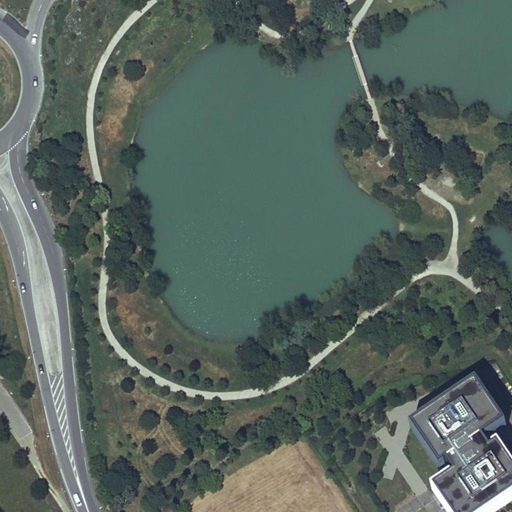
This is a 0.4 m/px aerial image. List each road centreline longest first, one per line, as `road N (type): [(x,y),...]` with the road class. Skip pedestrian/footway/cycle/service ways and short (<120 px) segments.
road 1 (primary): [(69,461),(58,266),(23,168),(19,119)]
road 2 (primary): [(0,205),(69,461)]
